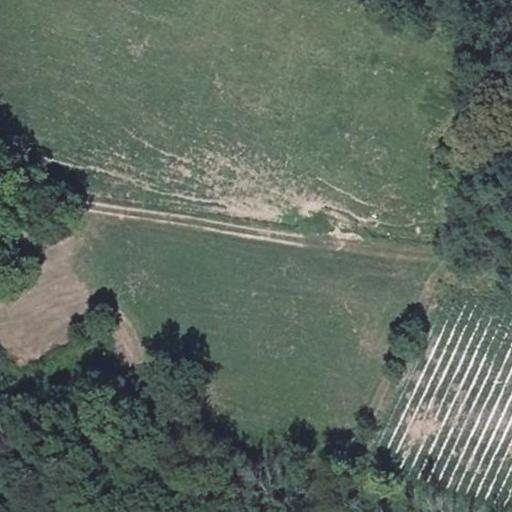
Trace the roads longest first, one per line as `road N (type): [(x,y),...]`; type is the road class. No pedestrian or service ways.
road 1 (track): [(0,188),(273,235),(511,259)]
road 2 (track): [(0,394),(33,459),(87,511)]
